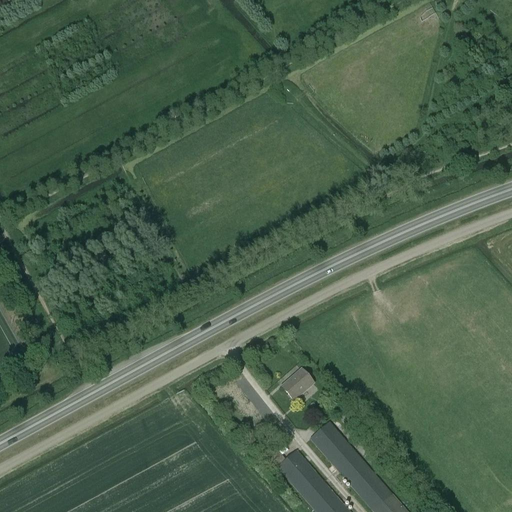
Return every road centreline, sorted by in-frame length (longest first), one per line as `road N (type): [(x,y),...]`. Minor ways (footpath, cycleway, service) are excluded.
road 1 (unclassified): [(511,214),(421,249),(241,338),(0,472)]
road 2 (trunk): [(511,190),(259,301),(0,446)]
